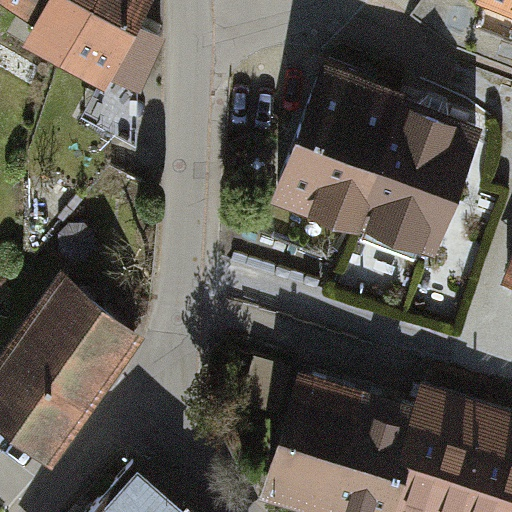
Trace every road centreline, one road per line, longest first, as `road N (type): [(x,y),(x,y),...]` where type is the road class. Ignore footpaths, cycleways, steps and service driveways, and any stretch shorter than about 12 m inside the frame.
road 1 (residential): [(187,31),(186,266),(158,387)]
road 2 (residential): [(158,387),(41,507)]
road 3 (residential): [(233,511),(173,443),(158,387)]
